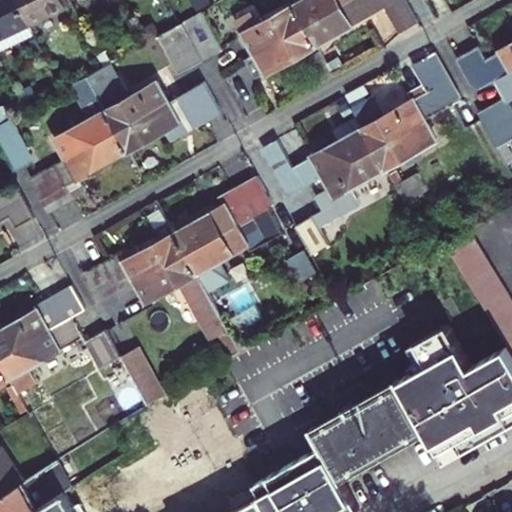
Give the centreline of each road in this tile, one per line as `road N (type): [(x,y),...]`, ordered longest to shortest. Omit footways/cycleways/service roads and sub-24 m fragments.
road 1 (residential): [(0,273),(486,0)]
road 2 (residential): [(405,511),(511,452)]
